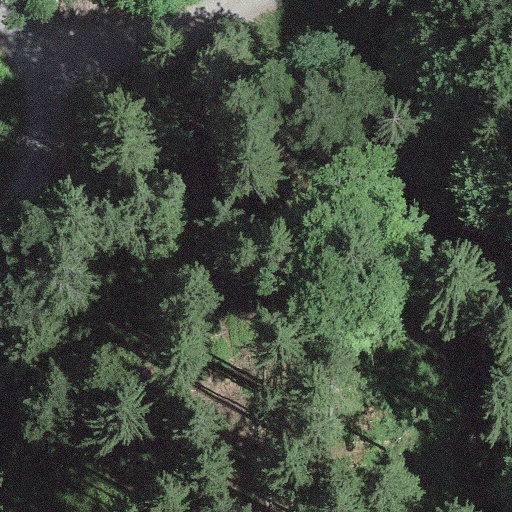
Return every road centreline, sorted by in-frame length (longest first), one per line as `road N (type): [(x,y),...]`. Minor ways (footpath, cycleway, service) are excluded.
road 1 (track): [(0,235),(30,201),(36,149),(35,80),(21,27),(0,9)]
road 2 (track): [(35,80),(257,0)]
